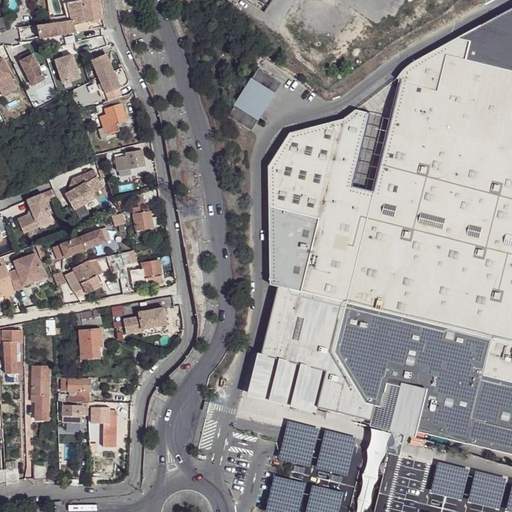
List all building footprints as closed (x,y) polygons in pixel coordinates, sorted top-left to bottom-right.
[(74,24),(86,22),(85,15),(82,0),(67,3),(71,18),(74,24)] [(100,5),(98,0),(82,0),(85,15),(101,12),(100,5)] [(272,0),(246,0),(246,1),(264,13),(272,0)] [(446,55),(511,71),(511,8),(450,42),(446,55)] [(48,23),(37,25),(42,51),(44,53),(64,49),(63,46),(61,35),(63,35),(58,20),(48,23)] [(289,133),(268,167),(267,284),(276,287),(261,355),(257,354),(247,397),(316,413),(317,408),(354,417),(371,421),(370,427),(393,433),(415,438),(417,432),(511,454),(511,71),(446,55),(450,42),(405,69),(344,119),(289,133)] [(110,52),(92,57),(98,76),(116,71),(110,52)] [(20,61),(32,87),(46,80),(33,55),(20,61)] [(56,60),(63,85),(80,79),(73,55),(56,60)] [(8,62),(0,65),(0,92),(18,86),(8,62)] [(283,83),(261,67),(253,78),(254,79),(276,93),(276,94),(283,83)] [(121,87),(116,71),(98,76),(105,101),(119,97),(121,96),(119,87),(121,87)] [(276,93),(254,79),(237,104),(259,119),(276,93)] [(122,104),(119,97),(105,101),(103,102),(106,109),(122,104)] [(126,119),(122,104),(106,109),(107,113),(111,124),(116,122),(126,119)] [(259,119),(237,104),(236,104),(229,115),(252,130),(259,119)] [(118,130),(116,122),(111,124),(107,113),(100,116),(103,127),(105,134),(118,130)] [(145,165),(142,149),(125,152),(126,155),(128,168),(137,167),(145,165)] [(128,168),(126,155),(119,156),(115,157),(117,170),(119,171),(128,168)] [(138,172),(137,167),(128,168),(119,171),(120,175),(138,172)] [(103,189),(93,172),(77,178),(72,182),(71,194),(64,197),(75,213),(94,201),(92,197),(103,189)] [(51,190),(26,200),(30,210),(28,214),(16,219),(22,233),(37,227),(35,221),(50,215),(45,202),(55,198),(51,190)] [(143,210),(142,204),(133,206),(134,212),(143,210)] [(125,210),(129,221),(134,220),(131,208),(125,210)] [(153,226),(150,210),(148,210),(143,210),(134,212),(137,229),(153,226)] [(120,213),(110,217),(114,227),(124,223),(120,213)] [(99,230),(94,231),(99,244),(104,242),(99,230)] [(94,231),(75,239),(79,252),(99,244),(94,231)] [(75,239),(54,247),(59,259),(79,252),(75,239)] [(54,247),(50,249),(55,261),(59,259),(54,247)] [(129,251),(112,255),(116,267),(126,265),(132,263),(137,262),(133,250),(129,251)] [(36,254),(4,266),(13,289),(23,285),(23,282),(44,274),(36,254)] [(158,258),(142,262),(143,268),(130,270),(133,287),(163,281),(158,258)] [(75,272),(66,277),(68,281),(67,282),(73,293),(84,290),(81,284),(96,276),(89,261),(88,261),(74,269),(75,272)] [(4,266),(0,267),(0,289),(3,288),(6,295),(14,292),(13,289),(4,266)] [(99,282),(96,276),(81,284),(84,290),(99,282)] [(63,281),(54,284),(58,295),(67,292),(63,281)] [(74,295),(80,302),(90,300),(84,290),(73,293),(74,295)] [(99,310),(81,313),(83,328),(102,324),(99,310)] [(138,319),(124,321),(127,335),(166,329),(163,311),(138,316),(138,319)] [(82,344),(82,357),(100,356),(100,346),(103,346),(102,328),(80,330),(81,340),(82,344)] [(21,331),(14,331),(3,331),(3,341),(3,342),(4,342),(19,343),(21,343),(21,332),(21,331)] [(19,351),(19,343),(4,342),(4,351),(18,351),(19,351)] [(4,351),(4,374),(18,374),(18,351),(4,351)] [(50,369),(32,368),(32,394),(36,394),(35,401),(35,420),(47,420),(48,395),(49,395),(50,369)] [(90,389),(90,379),(69,379),(62,378),(62,389),(69,389),(77,390),(82,389),(90,389)] [(82,395),(82,401),(88,401),(94,402),(94,395),(90,395),(90,389),(82,389),(82,395)] [(82,405),(63,406),(64,424),(83,424),(83,415),(89,415),(88,405),(88,401),(82,401),(82,405)] [(108,408),(91,407),(91,424),(92,424),(104,424),(104,432),(104,447),(117,447),(118,418),(118,411),(108,411),(108,408)] [(104,424),(92,424),(92,431),(104,432),(104,424)] [(511,511),(511,479),(303,432),(282,511),(511,511)] [(33,463),(34,480),(47,480),(47,463),(33,463)] [(5,468),(5,483),(20,480),(19,466),(5,468)]
